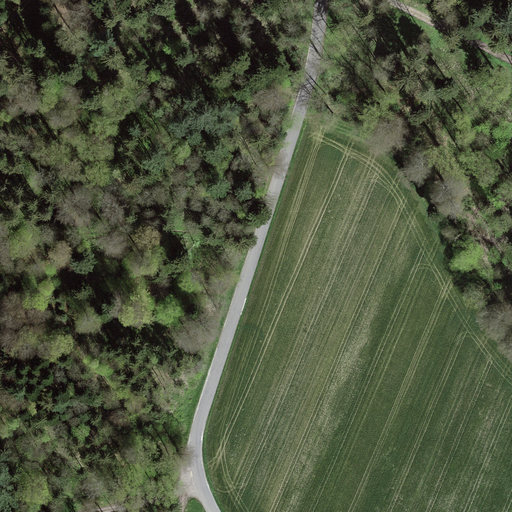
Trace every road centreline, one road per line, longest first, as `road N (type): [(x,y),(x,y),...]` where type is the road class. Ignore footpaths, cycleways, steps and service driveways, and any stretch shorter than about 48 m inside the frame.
road 1 (unclassified): [(321,0),(301,103),(196,439),(201,488),(213,511)]
road 2 (track): [(389,0),(511,61)]
